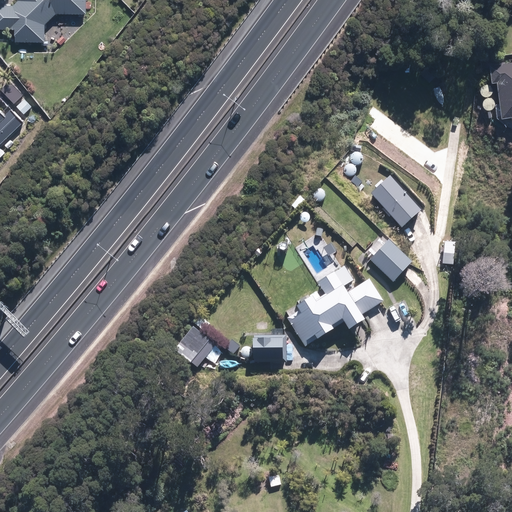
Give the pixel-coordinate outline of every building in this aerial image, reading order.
[(17,0),(15,5),(0,4),(0,27),(17,28),(17,41),(47,42),(48,22),(59,12),(88,11),(87,0),(17,0)] [(511,61),(489,63),(490,81),(500,80),(503,118),(511,117),(511,61)] [(25,97),(17,105),(26,115),(34,107),(25,97)] [(0,106),(0,148),(28,121),(12,105),(5,111),(0,106)] [(423,210),(391,176),(371,195),(404,229),(423,210)] [(462,239),(442,238),(441,254),(461,255),(462,239)] [(425,279),(389,242),(370,261),(394,285),(404,275),(417,287),(425,279)] [(303,313),(291,321),(308,347),(348,320),(355,330),(368,322),(364,316),(386,301),(372,281),(352,295),(337,271),(319,283),(327,296),(318,302),(314,296),(299,307),(303,313)] [(218,344),(195,325),(175,348),(198,367),(218,344)] [(256,334),(256,360),(271,360),(271,371),(287,371),(287,335),(256,334)]
